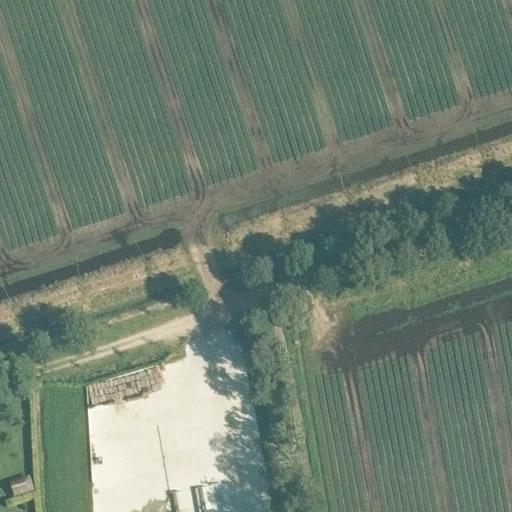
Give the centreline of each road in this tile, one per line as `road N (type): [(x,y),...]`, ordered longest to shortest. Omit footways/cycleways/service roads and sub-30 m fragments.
road 1 (unclassified): [(0,371),(511,215)]
road 2 (track): [(270,511),(232,303)]
